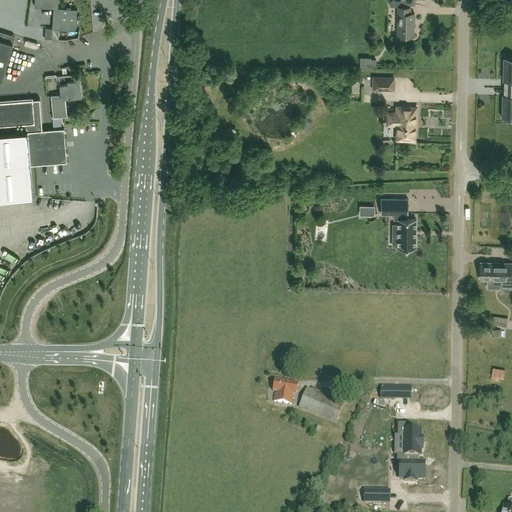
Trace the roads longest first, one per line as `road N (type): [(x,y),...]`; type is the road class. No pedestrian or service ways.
road 1 (unclassified): [(22,351),(35,298),(99,263),(118,243),(140,0)]
road 2 (primary): [(156,352),(175,0)]
road 3 (primary): [(163,0),(151,71),(134,346)]
road 4 (unclassified): [(454,511),(460,168)]
road 5 (unknown): [(108,46),(110,120),(100,176),(66,216),(0,243)]
road 6 (unclassified): [(103,511),(102,470),(93,453),(30,412),(20,384),(22,351)]
road 7 (unclassified): [(460,168),(464,0)]
road 8 (primary): [(144,511),(156,352)]
road 9 (primary): [(133,361),(122,511)]
